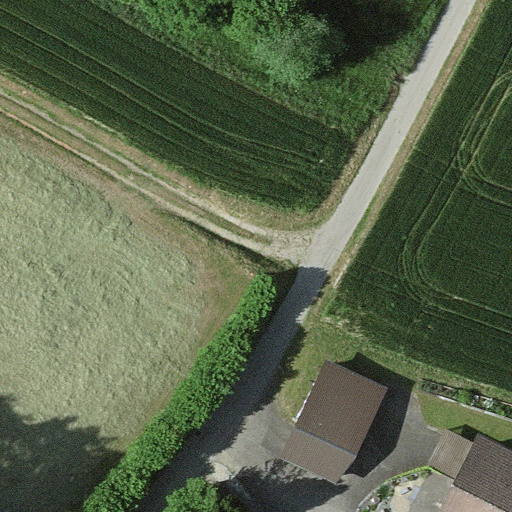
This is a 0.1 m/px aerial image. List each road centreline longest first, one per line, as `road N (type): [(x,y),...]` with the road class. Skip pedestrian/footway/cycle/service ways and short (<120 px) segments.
road 1 (unclassified): [(461,0),(326,265),(154,511)]
road 2 (track): [(326,265),(193,218),(0,107)]
